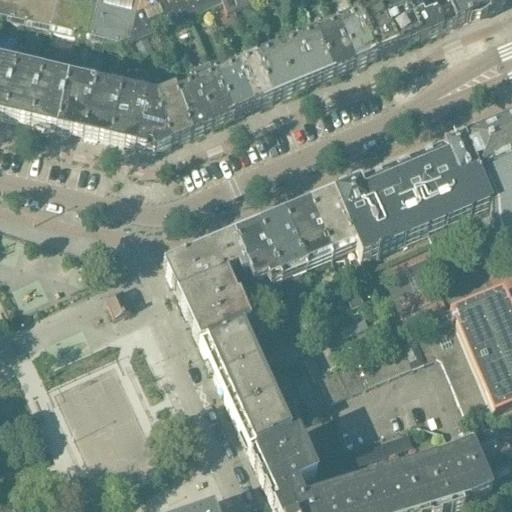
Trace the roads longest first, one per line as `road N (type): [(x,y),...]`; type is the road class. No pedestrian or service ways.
road 1 (residential): [(511,66),(168,216),(135,218),(0,184)]
road 2 (residential): [(171,362),(240,511)]
